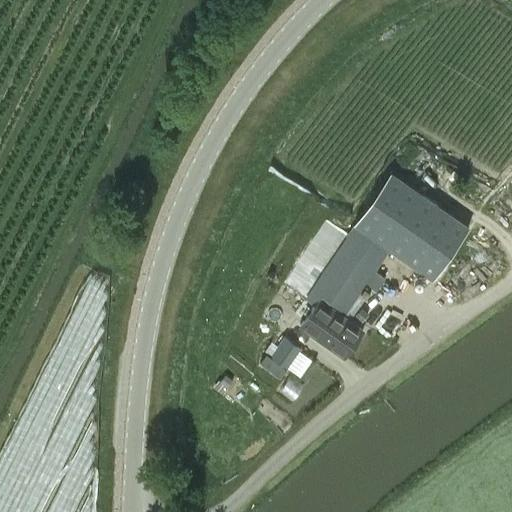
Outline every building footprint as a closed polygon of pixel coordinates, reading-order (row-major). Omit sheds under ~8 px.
[(342,68),(285,169),(339,200),(338,172),(343,164),(351,160),(357,150),(372,149),(375,148),(389,147),(412,136),(502,186),(511,168),(511,15),(485,0),(465,0),(439,14),(432,26),(422,26),(342,68)] [(356,222),(305,296),(315,303),(318,299),(321,295),(345,311),(364,283),(374,290),(384,276),(375,270),(390,248),(432,278),(469,225),(390,170),(354,221),(356,222)] [(315,303),(300,324),(344,355),(362,330),(344,317),(318,299),(315,303)] [(302,347),(284,334),(269,354),(287,367),(302,347)] [(260,363),(279,377),(286,369),(267,354),(260,363)] [(0,511),(83,511),(106,410),(93,407),(90,421),(67,416),(70,402),(64,401),(58,425),(51,424),(48,435),(28,431),(26,441),(21,440),(19,447),(0,443),(0,511)]
